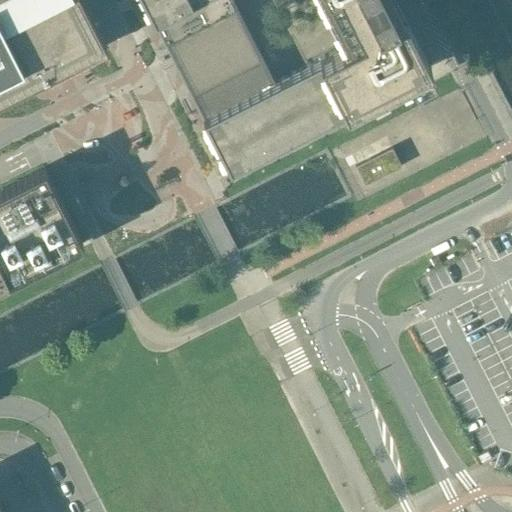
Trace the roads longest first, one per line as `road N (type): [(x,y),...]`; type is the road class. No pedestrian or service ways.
road 1 (unclassified): [(329,322),(341,368),(409,511)]
road 2 (unclassified): [(434,0),(511,164)]
road 3 (unclassified): [(497,511),(400,393)]
road 4 (unclassified): [(96,511),(58,437),(35,419),(0,415)]
road 5 (unclassified): [(386,258),(511,196)]
road 6 (unclassified): [(460,511),(400,393)]
